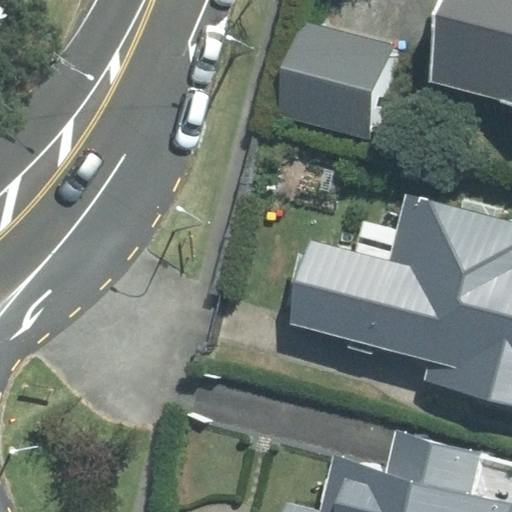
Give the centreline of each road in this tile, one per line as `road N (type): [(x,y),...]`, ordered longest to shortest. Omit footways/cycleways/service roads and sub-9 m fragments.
road 1 (secondary): [(159,0),(149,124),(133,174),(0,341)]
road 2 (secondary): [(0,214),(75,125),(149,0)]
